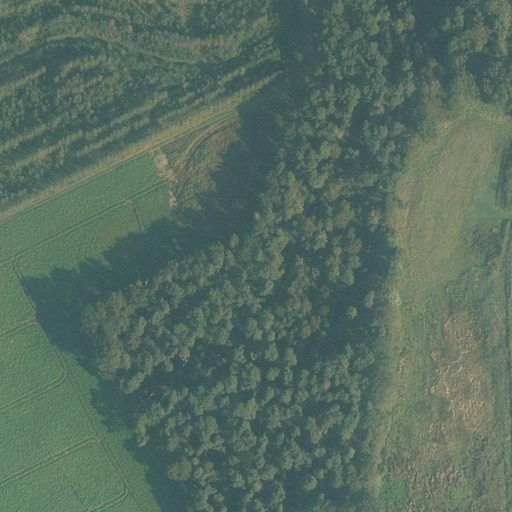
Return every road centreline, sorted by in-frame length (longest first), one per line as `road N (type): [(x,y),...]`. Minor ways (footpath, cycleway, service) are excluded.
road 1 (track): [(265,511),(331,237),(336,139)]
road 2 (track): [(336,139),(308,75),(320,0)]
